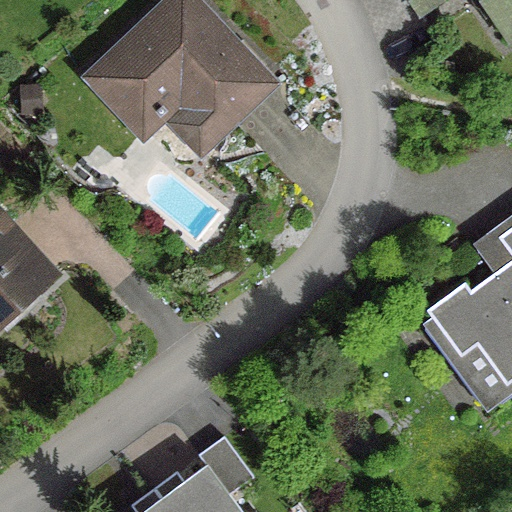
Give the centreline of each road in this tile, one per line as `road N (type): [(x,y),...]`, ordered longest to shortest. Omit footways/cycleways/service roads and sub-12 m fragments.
road 1 (residential): [(331,0),(362,87),(368,139),(360,192),(341,237),(257,320),(10,511)]
road 2 (track): [(364,106),(390,84),(511,112)]
